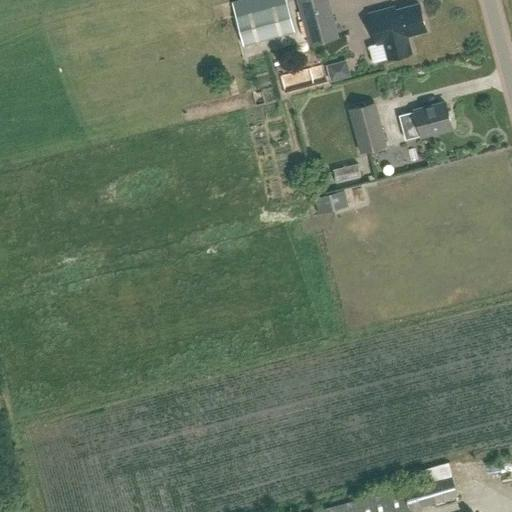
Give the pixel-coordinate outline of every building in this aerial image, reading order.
[(311,44),(338,37),(327,0),(298,0),(299,0),(311,44)] [(295,31),(287,3),(236,17),(243,45),(295,31)] [(395,7),(370,14),(378,43),(384,42),(389,59),(412,52),(407,35),(427,30),(419,4),(396,10),(395,7)] [(333,81),(343,78),(339,62),(329,65),(333,81)] [(352,109),(362,153),(388,146),(378,102),(352,109)] [(398,117),(405,140),(420,136),(421,136),(451,128),(444,104),(413,113),(398,117)] [(346,190),(316,198),(320,214),(350,207),(346,190)] [(421,506),(458,496),(453,477),(404,490),(403,487),(309,511),(414,511),(422,510),(421,506)]
